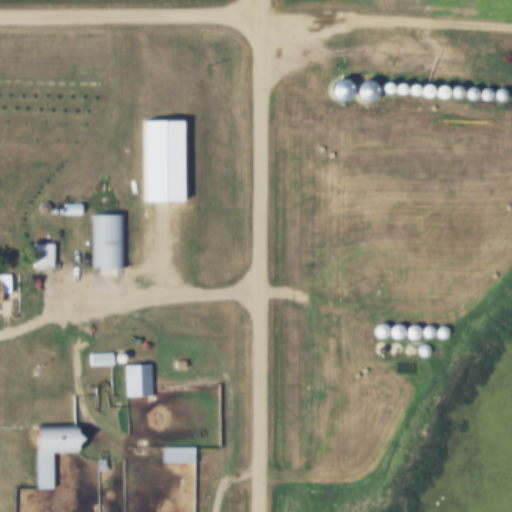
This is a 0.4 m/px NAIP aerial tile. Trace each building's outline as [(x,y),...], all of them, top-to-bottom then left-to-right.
[(94,216),(94,270),(126,270),(126,216),(94,216)] [(55,270),(55,247),(33,247),(33,270),(55,270)] [(0,280),(0,307),(4,308),(4,315),(11,315),(13,281),(0,280)] [(153,367),(126,367),(126,400),(153,400),(153,367)] [(197,466),(197,449),(163,449),(163,466),(197,466)] [(37,492),(53,492),(53,456),(37,456),(37,492)]
